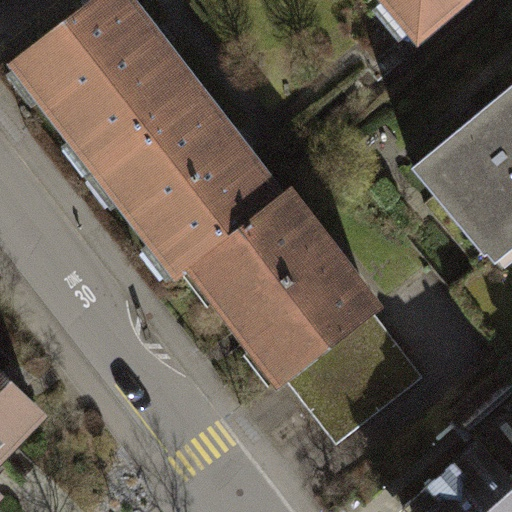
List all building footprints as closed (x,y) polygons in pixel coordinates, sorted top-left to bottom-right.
[(95,164),(190,92),(119,0),(89,0),(14,57),(95,164)] [(457,0),(389,0),(417,33),(457,0)] [(511,88),(415,168),(485,254),(490,250),(489,249),(511,229),(511,88)] [(193,262),(273,202),(190,92),(95,164),(177,274),(193,262)] [(273,202),(193,262),(283,380),(373,312),(284,196),(273,202)] [(373,312),(283,380),(335,446),(423,378),(373,312)] [(0,453),(40,411),(0,372),(0,453)] [(511,511),(511,399),(485,424),(491,431),(403,507),(408,511),(511,511)]
